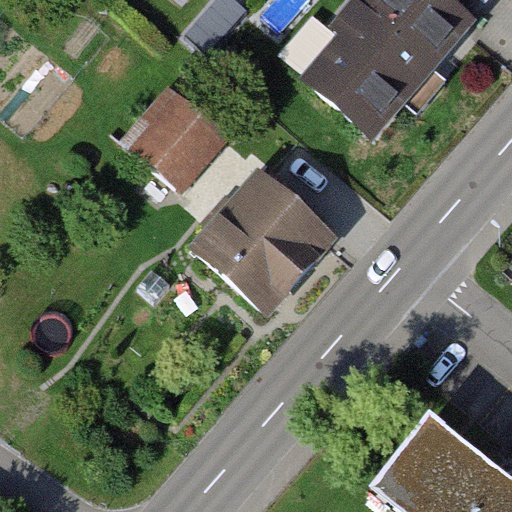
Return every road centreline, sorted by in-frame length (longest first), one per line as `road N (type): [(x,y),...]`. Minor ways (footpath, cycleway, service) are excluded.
road 1 (tertiary): [(189,511),(405,262)]
road 2 (tertiary): [(405,262),(511,141)]
road 3 (residential): [(511,345),(405,262)]
